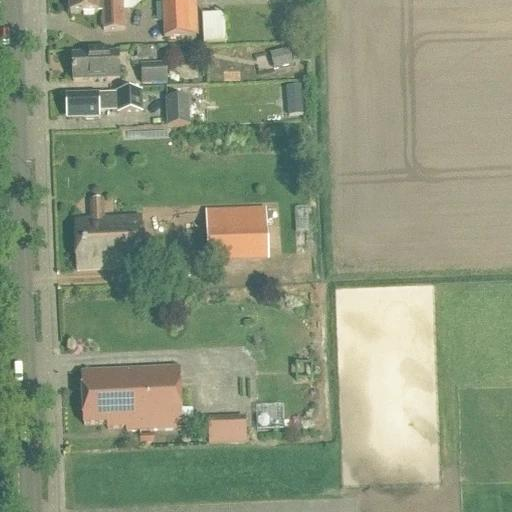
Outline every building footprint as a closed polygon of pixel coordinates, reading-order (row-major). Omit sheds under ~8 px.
[(96,17),(96,16),(101,16),(101,35),(121,35),(120,0),(67,0),(68,18),(96,17)] [(197,38),(195,3),(161,5),(163,40),(197,38)] [(207,48),(225,48),(225,22),(207,22),(207,48)] [(89,57),(72,58),(73,84),(119,83),(118,56),(108,56),(107,52),(89,53),(89,57)] [(166,88),(165,67),(140,67),(141,88),(166,88)] [(298,118),(299,90),(282,89),(281,118),(298,118)] [(116,97),(116,98),(65,99),(65,117),(71,117),(71,122),(84,122),(84,125),(98,124),(98,116),(117,116),(117,117),(142,116),(141,96),(116,97)] [(189,131),(188,103),(165,103),(165,132),(189,131)] [(91,225),(74,226),(76,275),(142,272),(140,223),(104,225),(103,203),(90,203),(91,225)] [(265,213),(205,215),(207,268),(267,266),(265,213)] [(177,373),(81,377),(83,430),(106,429),(106,434),(125,433),(125,437),(180,435),(177,373)] [(200,449),(242,447),(241,422),(199,424),(200,449)]
